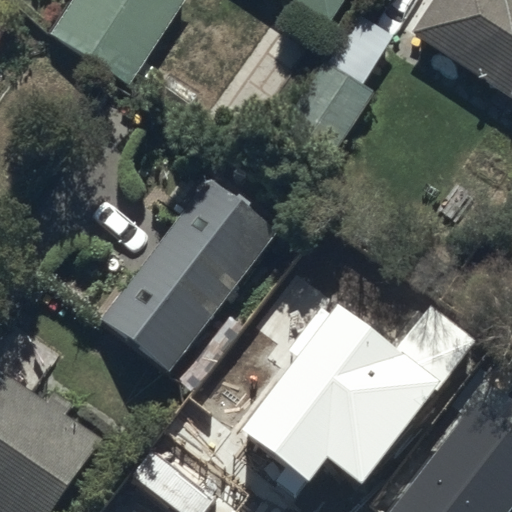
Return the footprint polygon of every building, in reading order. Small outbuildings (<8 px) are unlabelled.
[(190,1),(188,0),(77,0),(54,35),(131,87),(190,1)] [(280,0),(332,34),(354,0),(280,0)] [(511,104),(511,0),(438,0),(413,40),(511,104)] [(328,64),(284,120),(336,161),(380,105),(328,64)] [(278,236),(208,185),(99,332),(169,384),(278,236)] [(226,370),(178,433),(221,465),(269,403),(226,370)] [(43,408),(0,378),(0,511),(60,511),(103,452),(64,425),(73,412),(51,397),(43,408)] [(199,511),(173,490),(154,511),(199,511)]
